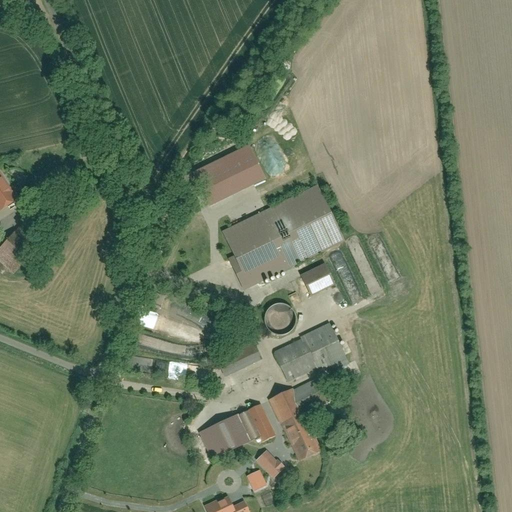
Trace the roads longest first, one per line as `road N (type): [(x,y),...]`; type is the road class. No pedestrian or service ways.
road 1 (residential): [(50,0),(137,212),(134,262),(100,381)]
road 2 (residential): [(100,381),(60,511)]
